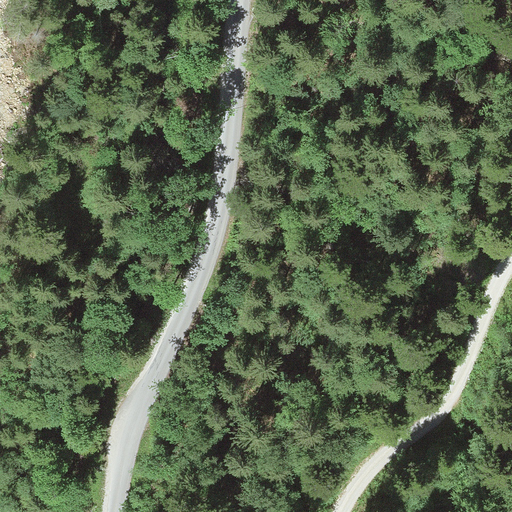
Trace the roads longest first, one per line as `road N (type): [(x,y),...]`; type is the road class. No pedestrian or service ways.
road 1 (unclassified): [(239,0),(220,203),(196,288),(132,433),(115,511)]
road 2 (track): [(341,511),(367,473),(440,412),(457,387),(511,258)]
